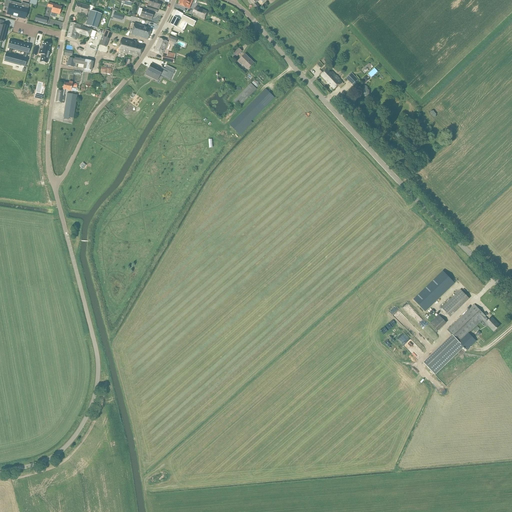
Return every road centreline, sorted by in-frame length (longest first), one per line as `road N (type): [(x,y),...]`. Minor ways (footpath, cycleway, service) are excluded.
road 1 (unclassified): [(511,296),(229,1)]
road 2 (unclassified): [(0,471),(60,450),(82,425),(96,385),(94,344),(52,184)]
road 3 (unclassified): [(52,184),(47,132),(62,36)]
road 4 (unclassified): [(52,184),(125,80)]
